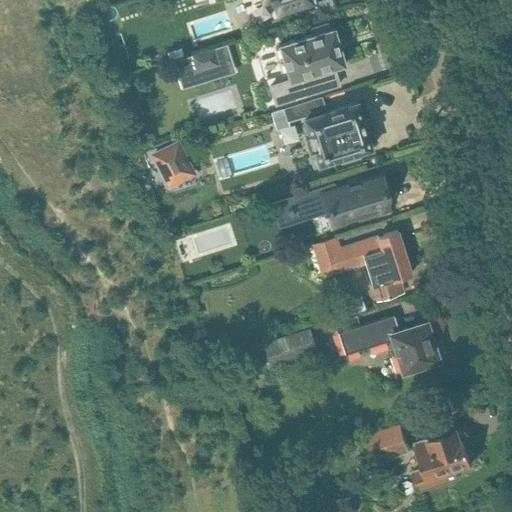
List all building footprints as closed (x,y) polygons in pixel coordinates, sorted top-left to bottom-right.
[(269,0),(270,1),(273,0),(277,14),(311,3),(309,0),(269,0)] [(311,28),(313,34),(278,45),(290,80),(270,86),(276,104),(339,84),(334,67),(345,64),(334,27),(329,29),(327,23),(311,28)] [(192,55),(197,70),(217,64),(213,48),(192,55)] [(371,148),(366,131),(365,132),(361,119),(362,118),(357,102),(304,118),(309,135),(318,164),(339,158),(341,163),(360,157),(359,152),(371,148)] [(192,173),(177,142),(153,154),(169,185),(192,173)] [(334,182),(287,197),(293,218),(327,207),(328,211),(332,224),(356,216),(358,221),(366,218),(391,211),(388,201),(380,175),(336,189),(334,182)] [(185,236),(183,229),(170,234),(172,240),(185,236)] [(397,230),(338,249),(334,238),(312,245),(318,262),(321,260),(326,275),(364,263),(376,301),(402,293),(397,278),(411,273),(397,230)] [(399,330),(394,314),(338,331),(345,354),(388,340),(393,358),(398,356),(403,373),(406,372),(406,374),(420,369),(419,366),(438,359),(437,357),(441,355),(437,343),(433,344),(426,321),(399,330)] [(309,328),(262,343),(270,366),(316,351),(309,328)] [(399,427),(366,438),(374,463),(407,452),(399,427)] [(429,439),(415,444),(422,468),(412,471),(418,489),(458,477),(455,468),(472,463),(471,461),(474,458),(471,449),(467,448),(462,433),(458,434),(457,429),(428,438),(429,439)]
